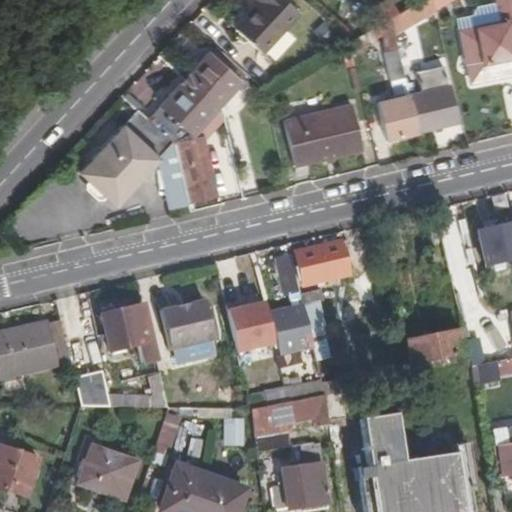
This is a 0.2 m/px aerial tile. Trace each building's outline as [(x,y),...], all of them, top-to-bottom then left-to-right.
[(297,14),(281,0),(253,0),(257,4),(233,30),(260,54),(297,14)] [(423,0),(390,20),(393,36),(434,12),(430,0),(423,0)] [(470,85),(511,75),(511,0),(493,0),(499,25),(458,34),(470,85)] [(389,38),(393,36),(390,20),(384,23),(389,38)] [(392,81),(404,78),(397,53),(386,56),(392,81)] [(206,56),(182,81),(214,110),(236,85),(206,56)] [(182,81),(159,106),(190,136),(214,110),(182,81)] [(427,87),(429,94),(443,91),(441,84),(427,87)] [(429,94),(409,98),(417,134),(455,125),(446,90),(443,91),(429,94)] [(384,142),(417,134),(409,98),(376,105),(384,142)] [(195,141),(190,136),(159,106),(144,121),(147,124),(172,147),(174,148),(186,204),(215,196),(206,158),(202,139),(195,141)] [(362,153),(355,125),(350,108),(283,124),(294,170),(362,153)] [(121,202),(160,159),(135,137),(147,124),(144,121),(136,113),(124,127),(122,125),(83,168),(83,178),(88,183),(90,182),(105,195),(103,197),(109,202),(121,202)] [(172,147),(147,124),(135,137),(160,159),(172,147)] [(231,151),(206,158),(215,196),(240,190),(231,151)] [(511,264),(511,224),(476,233),(485,271),(511,264)] [(345,278),(338,245),(293,255),(302,287),(345,278)] [(289,257),(276,261),(285,296),(297,293),(289,257)] [(298,296),(301,306),(318,302),(322,301),(320,291),(298,296)] [(263,296),(224,306),(236,353),(275,343),(263,296)] [(315,362),(330,359),(322,326),(323,325),(318,302),(301,306),(301,310),(311,348),(314,358),(315,362)] [(213,342),(204,303),(160,313),(169,352),(213,342)] [(138,365),(155,363),(143,308),(100,318),(109,353),(134,349),(138,365)] [(312,352),(301,310),(270,318),(280,355),(296,351),(297,356),(312,352)] [(69,366),(59,323),(45,326),(56,369),(69,366)] [(0,382),(56,369),(45,326),(0,336),(0,382)] [(412,379),(468,368),(465,356),(461,356),(457,334),(405,344),(412,379)] [(354,354),(340,357),(344,379),(385,370),(381,349),(369,351),(367,341),(352,344),(354,354)] [(481,345),(466,348),(471,370),(477,368),(486,367),(481,345)] [(391,358),(397,384),(407,382),(402,361),(399,362),(398,356),(391,358)] [(323,398),(338,395),(330,359),(315,362),(320,386),(323,398)] [(486,367),(477,368),(480,386),(499,382),(496,365),(486,367)] [(477,368),(471,370),(473,387),(480,386),(477,368)] [(100,371),(73,376),(80,407),(168,408),(160,376),(148,379),(152,396),(106,395),(100,371)] [(246,400),(249,412),(322,398),(323,398),(320,386),(306,389),(246,400)] [(322,398),(326,425),(354,419),(349,393),(338,395),(323,398),(322,398)] [(322,398),(249,412),(249,413),(251,430),(314,419),(316,429),(326,428),(326,425),(322,398)] [(164,412),(156,443),(171,447),(179,416),(164,412)] [(242,445),(244,417),(223,417),(221,445),(242,445)] [(366,470),(358,471),(364,511),(469,511),(460,455),(402,463),(395,417),(360,422),(366,470)] [(287,432),(252,438),(256,466),(291,460),(287,432)] [(0,450),(0,493),(24,501),(36,461),(0,450)] [(88,451),(76,486),(122,501),(134,466),(88,451)] [(283,491),(271,493),(273,511),(295,511),(326,508),(321,467),(280,473),(283,491)] [(177,472),(161,511),(236,511),(243,495),(177,472)]
